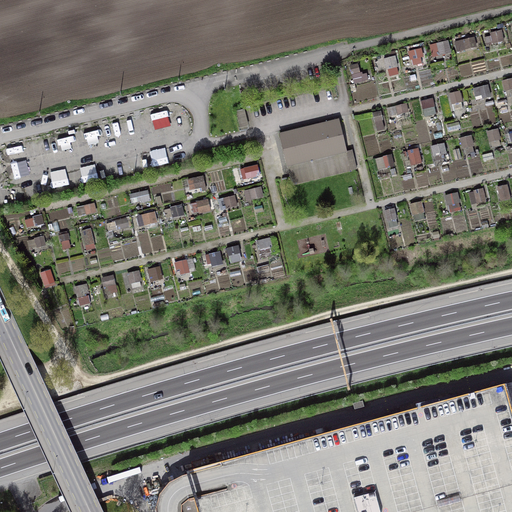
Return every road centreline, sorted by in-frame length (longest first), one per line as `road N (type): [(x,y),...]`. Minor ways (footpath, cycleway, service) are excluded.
road 1 (track): [(511,273),(81,387),(0,239)]
road 2 (motorway): [(0,471),(350,367),(511,329)]
road 3 (motorway): [(511,302),(345,342),(0,444)]
road 4 (track): [(339,54),(511,13)]
road 5 (unclassified): [(89,511),(25,377)]
